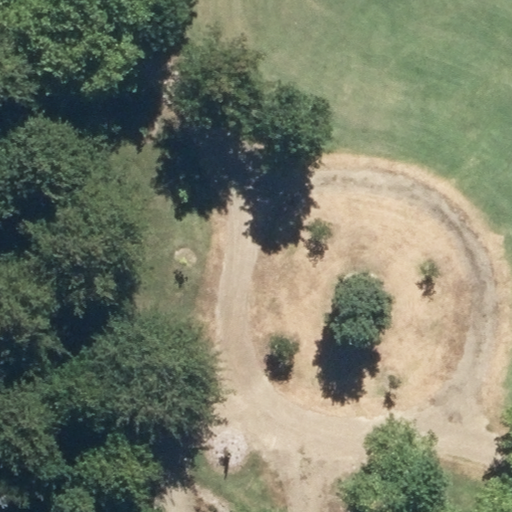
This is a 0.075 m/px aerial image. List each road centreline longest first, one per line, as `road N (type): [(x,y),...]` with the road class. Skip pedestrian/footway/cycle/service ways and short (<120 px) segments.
road 1 (track): [(61,0),(66,29),(91,63),(227,154),(242,179),(251,225),(232,340),(239,382),(284,444),(365,458),(440,425),(460,405),(477,333),(475,292),(438,213),(405,195),(370,192),(312,197),(283,209)]
road 2 (track): [(249,400),(207,474),(206,511)]
